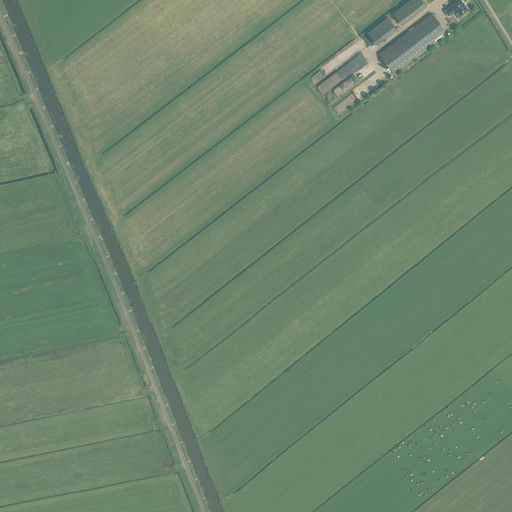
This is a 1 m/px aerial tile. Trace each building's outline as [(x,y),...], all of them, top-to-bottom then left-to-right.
[(427,6),(422,0),(409,0),(393,13),(403,25),(427,6)] [(446,10),(449,15),(456,10),(455,10),(457,9),(459,12),(457,13),(461,18),(465,15),(463,13),(468,9),(469,9),(469,8),(468,9),(461,0),(459,0),(454,4),(453,4),(454,5),(452,6),(446,10)] [(381,54),(396,73),(434,44),(449,33),(434,13),(381,54)] [(368,32),(377,44),(397,29),(388,17),(368,32)] [(353,43),(321,67),(325,72),(356,48),(353,43)] [(342,66),(348,73),(359,63),(353,57),(342,66)]
